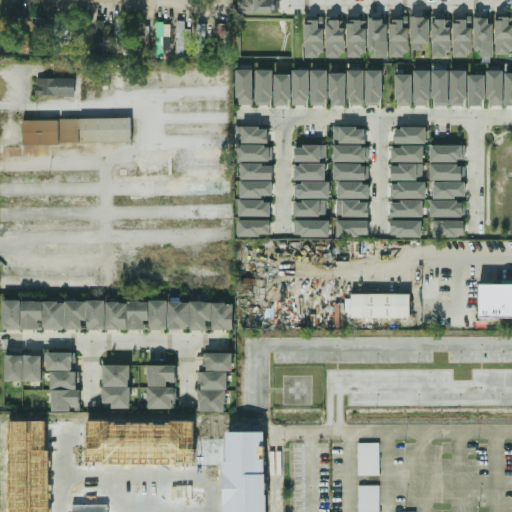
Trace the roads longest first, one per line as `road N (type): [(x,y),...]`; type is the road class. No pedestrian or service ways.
road 1 (residential): [(511,119),(240,117)]
road 2 (residential): [(0,339),(226,341)]
road 3 (residential): [(491,0),(289,4)]
